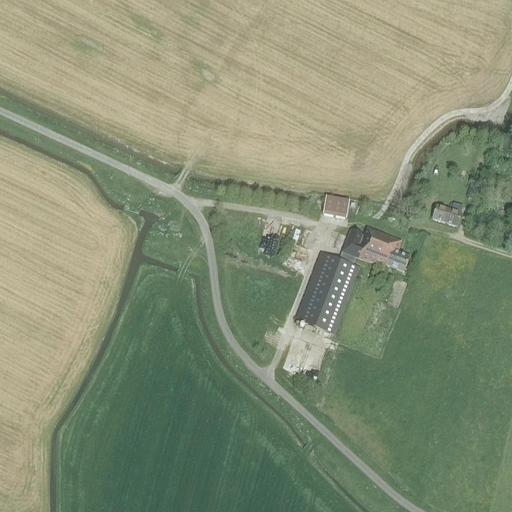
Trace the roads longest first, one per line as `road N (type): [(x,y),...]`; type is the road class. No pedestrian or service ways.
road 1 (unclassified): [(417,511),(237,350),(219,317),(208,239),(187,201),(0,109)]
road 2 (track): [(373,223),(511,256)]
